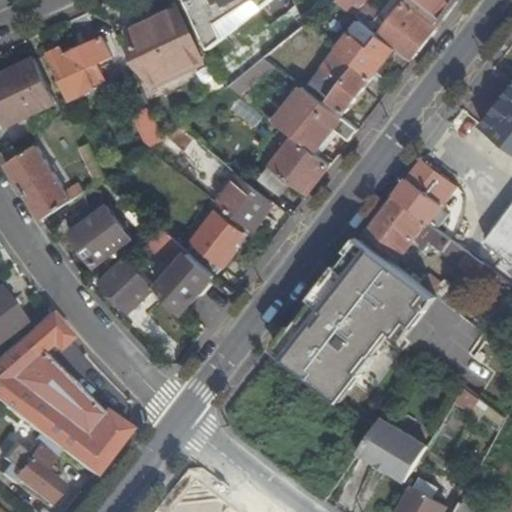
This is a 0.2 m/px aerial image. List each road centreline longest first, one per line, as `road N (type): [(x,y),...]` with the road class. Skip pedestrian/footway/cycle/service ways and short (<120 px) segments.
road 1 (residential): [(499,0),(177,416)]
road 2 (residential): [(177,416),(85,324),(0,207)]
road 3 (residential): [(300,511),(177,416)]
road 4 (residential): [(177,416),(104,511)]
